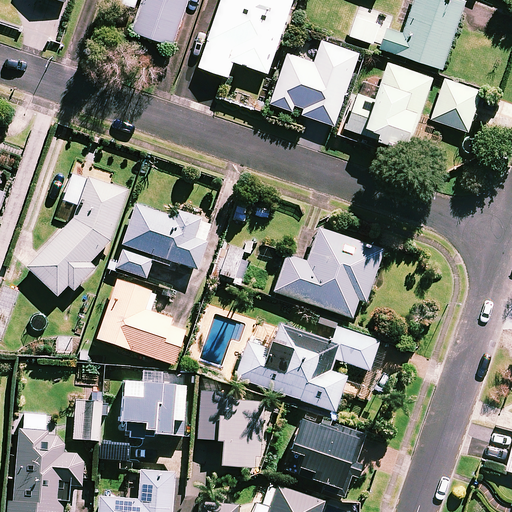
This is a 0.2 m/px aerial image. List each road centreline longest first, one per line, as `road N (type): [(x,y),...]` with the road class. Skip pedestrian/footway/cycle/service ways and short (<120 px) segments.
road 1 (residential): [(0,65),(509,237)]
road 2 (residential): [(417,511),(509,237)]
